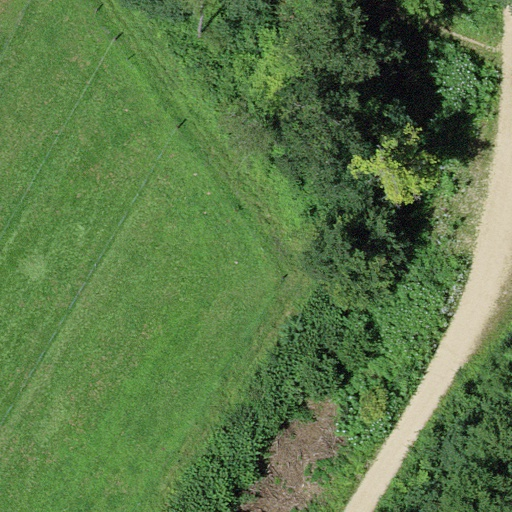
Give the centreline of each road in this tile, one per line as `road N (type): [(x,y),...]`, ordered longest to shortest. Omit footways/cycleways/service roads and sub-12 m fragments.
road 1 (track): [(364,511),(497,270),(508,0)]
road 2 (track): [(131,0),(287,241),(421,278),(497,270)]
